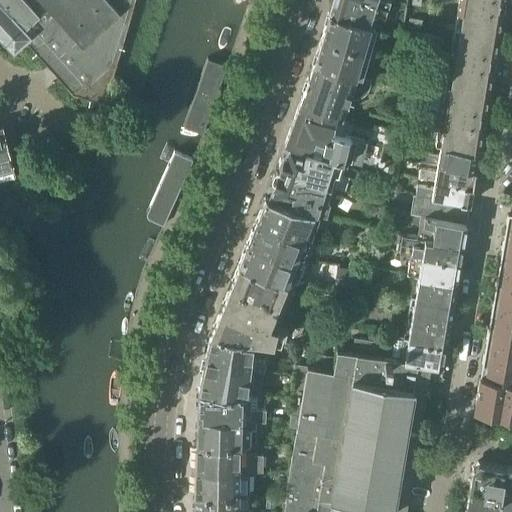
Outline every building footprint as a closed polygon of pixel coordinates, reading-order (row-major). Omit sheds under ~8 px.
[(0,0),(0,36),(12,49),(24,38),(27,42),(73,92),(102,101),(112,70),(132,0),(0,0)] [(333,0),(331,2),(328,13),(367,22),(371,10),(383,13),(386,5),(368,0),(333,0)] [(457,0),(453,28),(496,35),(502,0),(457,0)] [(325,23),(320,39),(367,51),(374,24),(367,22),(328,13),(325,22),(325,23)] [(407,25),(420,27),(421,18),(408,16),(407,25)] [(453,28),(443,88),(487,94),(496,35),(453,28)] [(312,64),(313,64),(354,74),(354,73),(360,74),(367,51),(320,39),(316,52),(313,62),(313,63),(313,62),(312,64)] [(304,91),(298,107),(335,117),(339,118),(344,103),(346,103),(351,90),(349,89),(354,74),(313,64),(308,78),(307,77),(302,91),(304,91)] [(190,118),(193,123),(198,125),(203,123),(218,83),(215,78),(209,76),(204,79),(190,118)] [(434,143),(439,144),(476,154),(487,94),(443,88),(439,111),(431,110),(428,127),(419,125),(417,137),(434,142),(434,143)] [(288,146),(344,161),(342,167),(357,173),(365,142),(331,132),(335,117),(298,107),(297,107),(284,144),(285,144),(284,145),(288,146)] [(0,180),(14,177),(14,178),(15,178),(2,126),(0,126),(0,180)] [(420,161),(436,164),(474,170),(476,154),(439,144),(438,154),(421,152),(421,154),(413,153),(412,159),(420,160),(420,161)] [(279,168),(278,170),(332,188),(339,166),(342,167),(344,161),(288,146),(284,156),(282,155),(279,157),(277,163),(278,166),(280,167),(280,168),(279,168)] [(159,206),(164,209),(169,206),(186,168),(184,163),(179,160),(173,162),(157,201),(159,206)] [(417,177),(433,180),(471,186),(474,170),(436,164),(435,171),(419,168),(417,177)] [(332,188),(278,170),(278,172),(278,173),(276,172),(273,174),(271,180),(271,181),(271,184),(274,185),(270,195),(324,213),(332,188)] [(408,213),(419,215),(465,223),(471,186),(433,180),(432,188),(416,186),(414,196),(411,195),(408,213)] [(255,220),(303,237),(313,211),(264,197),(261,206),(256,220),(255,220)] [(417,226),(415,237),(423,238),(461,244),(465,223),(419,215),(408,213),(407,222),(414,224),(417,226)] [(511,214),(507,214),(503,234),(511,235),(511,214)] [(10,216),(2,216),(3,230),(11,229),(10,216)] [(246,243),(294,259),(303,263),(312,241),(303,237),(255,220),(252,228),(252,229),(247,242),(246,242),(246,243)] [(511,235),(503,234),(500,253),(511,254),(511,235)] [(401,251),(409,252),(420,254),(458,260),(461,244),(423,238),(415,237),(404,235),(401,251)] [(243,251),(238,264),(285,281),(294,259),(246,243),(243,251)] [(420,254),(409,252),(406,274),(417,276),(455,282),(458,260),(420,254)] [(511,254),(500,253),(497,272),(511,274),(511,254)] [(232,279),(228,288),(276,305),(285,281),(238,264),(232,279)] [(511,274),(497,272),(494,291),(511,294),(511,274)] [(417,276),(413,295),(451,301),(455,282),(417,276)] [(222,302),(219,310),(268,324),(276,305),(228,288),(223,302),(222,302)] [(511,294),(494,291),(490,310),(511,313),(511,294)] [(413,295),(410,316),(448,322),(451,301),(413,295)] [(210,335),(252,340),(272,342),(276,326),(268,324),(219,310),(219,311),(214,325),(213,325),(209,334),(210,335)] [(511,313),(490,310),(487,329),(511,332),(511,313)] [(410,316),(406,338),(444,343),(448,322),(410,316)] [(511,332),(487,329),(484,347),(511,352),(511,332)] [(210,335),(203,364),(263,373),(265,361),(250,358),(252,340),(210,335)] [(383,345),(381,355),(429,362),(441,364),(444,343),(406,338),(402,337),(401,344),(395,343),(394,347),(383,345)] [(511,352),(484,347),(481,367),(511,372),(511,352)] [(403,511),(423,396),(429,362),(381,355),(335,349),(334,356),(332,370),(314,367),(295,364),(288,426),(295,427),(285,490),(286,490),(283,510),(285,510),(284,511),(403,511)] [(316,353),(314,367),(332,370),(334,356),(316,353)] [(197,391),(257,395),(260,395),(263,373),(203,364),(197,391)] [(511,382),(479,377),(473,411),(497,415),(496,416),(498,416),(511,417),(511,382)] [(197,391),(197,417),(255,420),(264,420),(265,408),(256,407),(257,395),(197,391)] [(195,442),(195,443),(246,444),(249,444),(250,428),(255,428),(255,420),(197,417),(196,442),(195,442)] [(195,461),(194,470),(246,471),(262,471),(262,453),(246,452),(246,444),(195,443),(195,461)] [(468,490),(499,494),(504,466),(478,461),(472,465),(468,490)] [(506,511),(511,511),(511,466),(504,466),(499,494),(497,507),(507,509),(506,511)] [(193,493),(194,493),(245,494),(246,494),(246,471),(194,470),(193,493)] [(496,511),(497,507),(499,494),(468,490),(464,511),(496,511)] [(194,493),(193,511),(250,511),(251,509),(245,509),(245,494),(194,493)]
